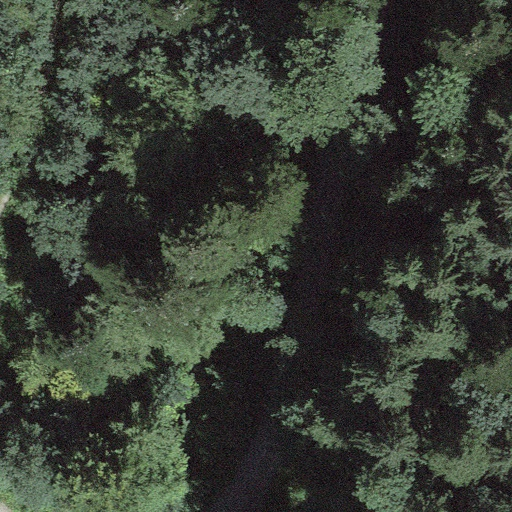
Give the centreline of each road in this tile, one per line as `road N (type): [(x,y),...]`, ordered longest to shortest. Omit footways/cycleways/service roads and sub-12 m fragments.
road 1 (track): [(368,0),(263,453),(236,511)]
road 2 (track): [(0,192),(39,92),(51,0)]
